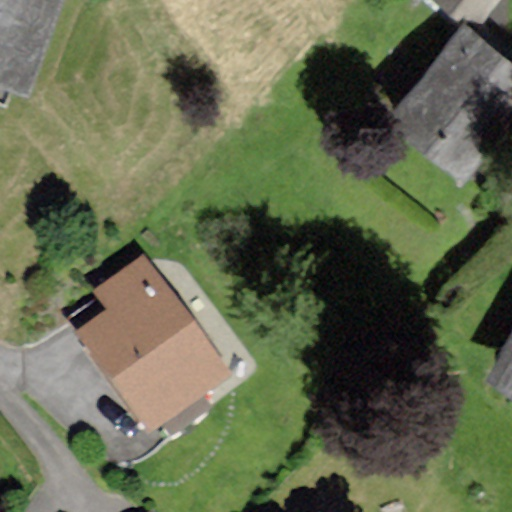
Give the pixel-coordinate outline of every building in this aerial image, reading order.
[(54,0),(0,0),(0,83),(20,91),(54,0)] [(461,0),(488,21),(505,0),(461,0)] [(511,120),(511,76),(458,34),(386,125),(461,184),(511,120)] [(151,266),(72,331),(171,452),(250,388),(151,266)] [(511,331),(484,382),(511,397),(511,331)]
